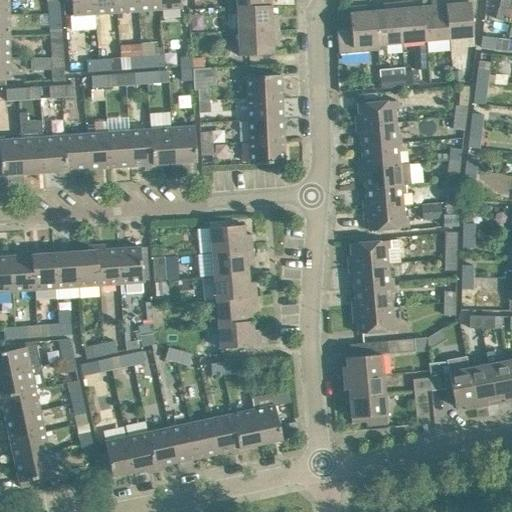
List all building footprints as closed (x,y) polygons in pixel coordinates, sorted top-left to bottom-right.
[(0,0),(0,13),(9,14),(8,0),(0,0)] [(46,0),(48,11),(59,10),(57,0),(46,0)] [(71,0),(72,13),(94,12),(93,0),(71,0)] [(93,0),(94,12),(116,10),(115,0),(93,0)] [(115,0),(116,10),(138,9),(136,0),(115,0)] [(136,0),(138,9),(159,7),(158,0),(136,0)] [(425,41),(449,39),(445,0),(430,0),(431,6),(422,6),(425,41)] [(473,37),(470,2),(460,3),(460,0),(445,0),(449,39),(473,37)] [(511,22),(511,16),(511,0),(499,0),(498,8),(497,8),(495,19),(511,22)] [(412,1),(397,3),(401,44),(425,41),(422,6),(413,7),(412,1)] [(383,10),(374,11),(377,51),(378,56),(386,55),(385,45),(401,44),(397,3),(382,4),(383,10)] [(238,31),(278,29),(278,14),(272,15),(271,4),(236,6),(238,31)] [(377,51),(374,11),(365,12),(364,6),(349,7),(350,27),(336,28),(338,54),(377,51)] [(49,23),(60,22),(59,10),(48,11),(49,23)] [(0,35),(9,36),(9,14),(0,13),(0,35)] [(199,17),(191,18),(191,29),(203,29),(203,21),(199,17)] [(239,55),(273,54),(273,44),(279,44),(278,29),(238,31),(239,55)] [(495,47),(497,36),(481,34),(479,45),(495,47)] [(0,57),(9,58),(9,36),(0,35),(0,57)] [(157,42),(140,43),(141,56),(146,55),(163,54),(162,46),(157,46),(157,42)] [(50,55),(62,54),(61,43),(50,43),(50,55)] [(118,44),(119,57),(129,56),(141,56),(140,43),(118,44)] [(62,54),(50,55),(51,69),(63,68),(62,54)] [(163,54),(146,55),(147,68),(164,67),(164,66),(163,54)] [(141,56),(129,56),(130,69),(147,68),(146,55),(141,56)] [(192,68),(191,58),(191,55),(181,56),(182,69),(192,68)] [(129,56),(119,57),(120,70),(130,69),(129,56)] [(0,57),(0,79),(9,80),(9,58),(0,57)] [(50,57),(30,57),(30,70),(50,70),(50,57)] [(111,70),(120,70),(119,57),(110,58),(111,70)] [(203,57),(191,58),(192,68),(204,68),(203,57)] [(99,71),(111,70),(110,58),(98,59),(99,71)] [(87,72),(99,71),(98,59),(86,60),(87,72)] [(198,99),(209,99),(209,87),(209,84),(215,85),(214,67),(204,68),(192,68),(193,78),(192,78),(193,90),(198,90),(198,99)] [(183,79),(192,78),(193,78),(192,68),(182,69),(183,79)] [(487,69),(477,68),(476,68),(475,81),(485,82),(494,83),(494,75),(486,74),(487,69)] [(169,69),(156,70),(157,81),(170,80),(169,69)] [(146,82),(157,81),(156,70),(145,71),(146,82)] [(463,81),(463,80),(461,70),(451,71),(453,82),(463,81)] [(134,71),(124,72),(125,83),(135,83),(134,71)] [(135,83),(146,82),(145,71),(134,71),(135,83)] [(115,84),(125,83),(124,72),(114,73),(115,84)] [(92,85),(104,85),(103,73),(92,74),(92,85)] [(103,73),(104,85),(115,84),(114,73),(103,73)] [(246,98),(281,96),(281,74),(245,76),(246,98)] [(398,76),(380,77),(380,79),(381,88),(405,85),(404,77),(404,76),(404,75),(398,76)] [(405,76),(404,76),(404,77),(405,85),(406,85),(419,84),(418,75),(405,76)] [(473,103),(484,104),(485,82),(475,81),(473,103)] [(59,83),(61,95),(73,94),(72,82),(59,83)] [(48,96),(61,95),(59,83),(47,84),(48,96)] [(18,98),(39,96),(38,85),(17,87),(18,98)] [(459,94),(458,105),(466,106),(467,95),(467,85),(459,85),(459,94)] [(6,99),(18,98),(17,87),(5,88),(6,99)] [(247,120),(282,118),(281,96),(246,98),(247,120)] [(209,99),(198,99),(199,111),(210,111),(209,99)] [(359,124),(394,120),(393,106),(396,106),(396,100),(357,104),(359,124)] [(464,117),(466,106),(458,105),(455,105),(453,116),(464,117)] [(26,111),(18,112),(20,138),(23,174),(44,172),(42,137),(41,119),(27,120),(26,111)] [(481,125),(483,113),(471,112),(470,123),(481,125)] [(463,129),(464,117),(453,116),(452,127),(463,129)] [(248,142),(283,140),(282,118),(247,120),(248,142)] [(361,145),(399,141),(399,134),(395,134),(394,120),(359,124),(361,145)] [(479,137),(481,125),(470,123),(468,135),(479,137)] [(175,163),(196,161),(194,125),(172,126),(175,163)] [(153,164),(175,163),(172,126),(150,128),(153,164)] [(131,166),(153,164),(150,128),(129,130),(131,166)] [(200,141),(211,141),(211,129),(199,129),(200,141)] [(110,167),(131,166),(129,130),(107,131),(110,167)] [(88,169),(110,167),(107,131),(85,133),(88,169)] [(66,171),(88,169),(85,133),(64,135),(66,171)] [(44,172),(66,171),(64,135),(42,137),(44,172)] [(0,139),(0,161),(0,166),(0,167),(1,174),(0,173),(0,175),(23,174),(20,138),(0,139)] [(248,142),(249,164),(284,162),(283,140),(248,142)] [(200,141),(200,153),(212,153),(211,141),(200,141)] [(363,165),(397,162),(396,149),(400,149),(399,141),(361,145),(363,165)] [(458,159),(460,147),(449,146),(448,158),(458,159)] [(464,167),(475,168),(477,157),(466,155),(464,167)] [(456,181),(457,171),(458,159),(448,158),(447,170),(446,180),(456,181)] [(398,165),(397,162),(363,165),(363,172),(364,177),(365,187),(402,183),(411,182),(409,164),(398,165)] [(473,180),(475,168),(464,167),(463,179),(473,180)] [(456,201),(456,189),(456,181),(446,180),(445,189),(445,201),(456,201)] [(367,208),(401,205),(400,191),(403,191),(402,183),(365,187),(367,208)] [(455,213),(456,201),(445,201),(445,213),(455,213)] [(367,208),(369,230),(407,227),(406,218),(402,218),(401,205),(367,208)] [(422,219),(441,217),(440,205),(421,206),(422,209),(422,219)] [(463,235),(474,235),(475,222),(463,222),(463,235)] [(211,252),(252,248),(250,234),(244,234),(243,225),(209,228),(211,252)] [(455,258),(455,246),(456,232),(445,232),(445,258),(455,258)] [(462,246),(474,247),(474,235),(463,235),(462,246)] [(388,240),(350,244),(351,265),(387,262),(399,261),(397,239),(388,240)] [(147,250),(140,252),(140,247),(118,248),(121,283),(126,283),(142,282),(142,273),(148,272),(147,250)] [(99,285),(121,283),(118,248),(96,250),(99,285)] [(213,276),(248,273),(247,264),(253,264),(252,248),(211,252),(213,276)] [(77,286),(99,285),(96,250),(75,251),(77,286)] [(78,296),(77,286),(75,251),(53,253),(55,288),(56,298),(78,296)] [(34,289),(55,288),(53,253),(31,254),(34,289)] [(12,291),(34,289),(31,254),(10,256),(12,291)] [(0,291),(12,291),(10,256),(0,256),(0,291)] [(153,280),(165,280),(164,256),(152,257),(152,264),(153,280)] [(455,258),(445,258),(444,269),(454,270),(455,258)] [(353,287),(392,284),(392,276),(388,277),(387,262),(351,265),(353,287)] [(473,277),(473,265),(462,265),(461,277),(473,277)] [(215,300),(256,296),(255,281),(249,282),(248,273),(213,276),(215,300)] [(472,289),(473,277),(461,277),(461,289),(472,289)] [(166,280),(154,281),(155,294),(167,294),(166,280)] [(355,309),(391,306),(390,292),(393,292),(392,284),(353,287),(355,309)] [(453,302),(453,291),(444,291),(444,302),(453,302)] [(217,324),(252,321),(251,312),(257,311),(256,296),(215,300),(217,324)] [(453,313),(453,302),(444,302),(443,313),(453,313)] [(161,305),(151,306),(153,324),(153,329),(163,328),(161,305)] [(355,309),(357,333),(396,330),(396,320),(392,321),(391,306),(355,309)] [(57,311),(58,323),(70,322),(69,310),(57,311)] [(480,327),(481,315),(469,315),(469,327),(480,327)] [(493,327),(493,315),(481,315),(480,327),(493,327)] [(219,348),(260,345),(259,329),(253,330),(252,321),(217,324),(219,348)] [(59,334),(70,333),(70,322),(58,323),(59,334)] [(47,335),(59,334),(58,323),(46,324),(47,335)] [(15,327),(15,338),(27,337),(27,326),(15,327)] [(3,338),(15,338),(15,327),(3,327),(3,338)] [(149,332),(139,334),(142,345),(152,342),(149,332)] [(388,352),(414,350),(414,351),(426,351),(425,338),(413,339),(413,338),(387,340),(388,352)] [(137,347),(136,339),(123,341),(125,349),(137,347)] [(102,343),(105,354),(116,351),(113,340),(102,343)] [(94,357),(105,354),(102,343),(91,346),(94,357)] [(0,374),(30,368),(25,346),(0,351),(0,374)] [(177,361),(180,349),(170,346),(166,358),(177,361)] [(63,361),(73,359),(71,347),(61,349),(63,361)] [(187,365),(191,353),(180,349),(177,361),(187,365)] [(132,363),(143,361),(141,350),(129,352),(132,363)] [(511,399),(511,384),(507,359),(496,361),(494,350),(485,352),(487,363),(495,399),(503,397),(503,401),(511,399)] [(120,366),(132,363),(129,352),(118,355),(120,366)] [(343,377),(382,373),(380,354),(346,357),(346,366),(342,366),(343,377)] [(446,362),(441,362),(446,389),(451,388),(452,394),(454,403),(454,406),(463,405),(464,409),(475,407),(468,366),(466,356),(446,360),(446,362)] [(97,360),(97,361),(100,371),(111,368),(108,357),(97,360)] [(73,359),(63,361),(66,372),(76,370),(73,359)] [(235,373),(234,362),(234,361),(222,362),(223,374),(235,373)] [(211,376),(223,374),(222,362),(210,363),(211,376)] [(431,390),(446,389),(441,362),(429,363),(430,377),(431,390)] [(285,363),(269,364),(270,373),(286,372),(285,363)] [(486,400),(495,399),(487,363),(468,366),(475,407),(487,405),(486,400)] [(0,395),(0,396),(34,389),(30,368),(0,374),(0,395)] [(349,397),(384,394),(382,373),(343,377),(344,389),(348,389),(349,397)] [(234,376),(227,378),(229,388),(236,387),(234,376)] [(430,377),(413,378),(414,391),(426,390),(431,390),(430,377)] [(5,418),(39,410),(34,389),(0,396),(5,418)] [(80,390),(69,392),(72,404),(83,402),(80,390)] [(414,391),(416,417),(428,416),(426,390),(414,391)] [(384,394),(349,397),(351,422),(366,421),(366,429),(388,427),(386,414),(384,394)] [(83,402),(72,404),(74,416),(85,413),(83,402)] [(253,409),(261,444),(291,437),(288,425),(279,427),(274,405),(253,409)] [(239,448),(261,444),(253,409),(232,414),(239,448)] [(9,439),(44,432),(39,410),(5,418),(9,439)] [(218,453),(239,448),(232,414),(211,418),(218,453)] [(197,457),(218,453),(211,418),(189,423),(197,457)] [(175,462),(197,457),(189,423),(168,427),(175,462)] [(154,467),(175,462),(168,427),(147,432),(154,467)] [(89,431),(78,434),(81,445),(92,443),(89,431)] [(14,461),(48,453),(44,432),(9,439),(14,461)] [(133,471),(154,467),(147,432),(125,437),(133,471)] [(112,476),(133,471),(125,437),(104,441),(112,476)] [(92,443),(81,445),(83,457),(94,454),(92,443)] [(28,480),(53,474),(48,453),(14,461),(20,487),(21,487),(20,482),(27,480),(28,485),(29,485),(28,480)]
